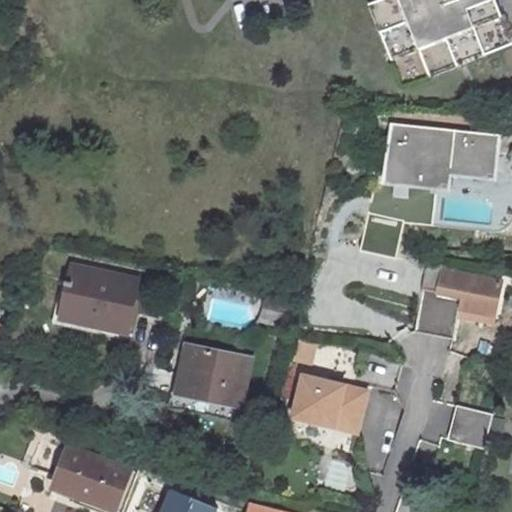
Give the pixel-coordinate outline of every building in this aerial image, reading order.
[(368,0),(392,61),(420,50),(431,77),(511,43),(511,38),(496,0),(368,0)] [(503,132),(390,121),(384,180),(450,187),(451,174),(498,179),(503,132)] [(405,220),(369,212),(360,252),(396,260),(405,220)] [(60,319),(128,334),(133,312),(135,300),(139,282),(71,267),(60,319)] [(462,299),(461,309),(497,314),(501,279),(441,271),(438,294),(462,299)] [(415,333),(456,340),(461,309),(462,299),(438,294),(423,292),(415,333)] [(289,300),(268,295),(265,309),(286,313),(289,300)] [(133,312),(161,319),(164,306),(135,300),(133,312)] [(252,360),(188,347),(178,395),(242,408),(252,360)] [(298,350),(292,370),(306,374),(312,354),(298,350)] [(299,386),(288,428),(354,445),(365,402),(299,386)] [(242,408),(178,395),(175,410),(239,424),(242,408)] [(493,416),(459,408),(451,442),(484,450),(493,416)] [(53,489),(113,511),(115,511),(130,473),(69,450),(53,489)] [(163,511),(221,511),(224,506),(176,484),(163,511)] [(289,511),(254,503),(251,511),(289,511)]
